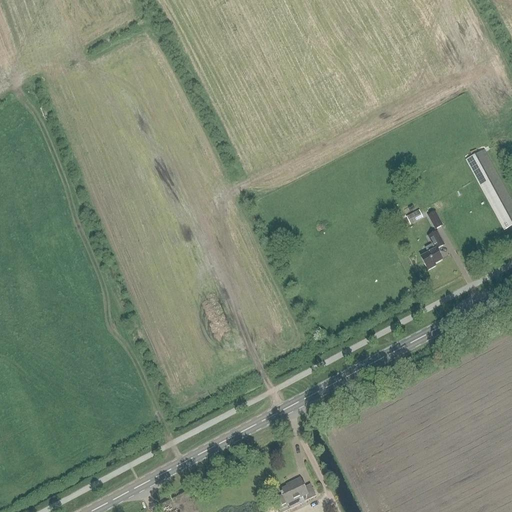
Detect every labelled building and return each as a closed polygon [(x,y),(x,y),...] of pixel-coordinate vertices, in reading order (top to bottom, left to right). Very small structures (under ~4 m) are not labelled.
[(511,226),(511,201),(484,150),(466,160),(505,230),(511,226)] [(406,217),(410,225),(423,218),(419,211),(406,217)] [(427,217),(435,231),(443,226),(435,212),(427,217)] [(426,249),(428,254),(421,258),(428,271),(436,267),(435,265),(443,261),(436,250),(444,246),(437,232),(428,237),(433,245),(426,249)] [(303,497),(305,502),(316,497),(311,485),(305,488),(301,479),(291,484),(292,486),(280,491),(282,495),(281,495),(282,497),(279,498),(283,506),(287,504),(287,505),(303,497)]
